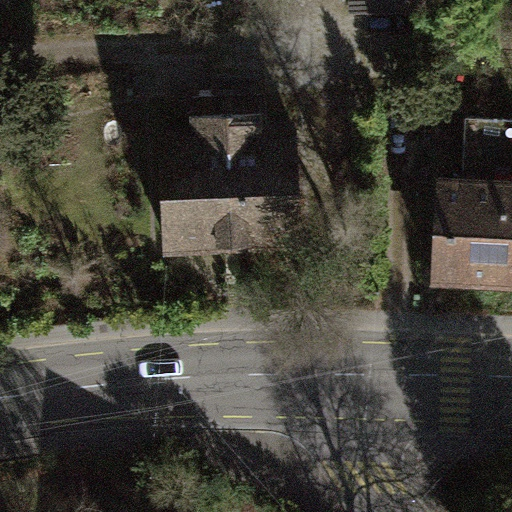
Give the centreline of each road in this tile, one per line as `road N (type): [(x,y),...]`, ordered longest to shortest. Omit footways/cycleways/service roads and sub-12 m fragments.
road 1 (secondary): [(0,399),(163,378),(334,374)]
road 2 (secondary): [(334,374),(511,378)]
road 3 (residential): [(334,374),(367,476),(396,511)]
